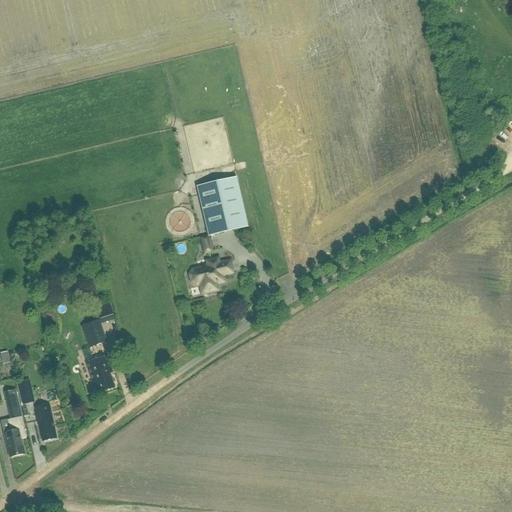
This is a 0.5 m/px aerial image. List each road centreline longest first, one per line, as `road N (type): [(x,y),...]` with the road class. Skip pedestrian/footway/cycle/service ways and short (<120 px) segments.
road 1 (residential): [(286,302),(125,410),(0,507)]
road 2 (track): [(286,302),(511,167)]
